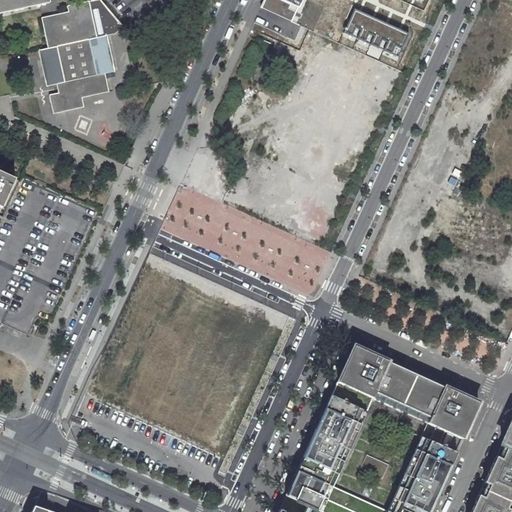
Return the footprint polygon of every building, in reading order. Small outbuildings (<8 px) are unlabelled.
[(0,0),(0,11),(49,1),(48,0),(0,0)] [(116,71),(108,34),(98,36),(89,0),(67,5),(67,10),(42,16),(48,48),(39,49),(47,85),(57,83),(59,91),(49,94),(53,113),(85,107),(83,97),(110,92),(106,73),(116,71)] [(124,26),(102,0),(90,0),(89,0),(98,36),(108,34),(116,33),(124,26)] [(265,0),(261,9),(291,22),(301,0),(265,0)] [(322,248),(400,71),(261,9),(210,118),(180,186),(220,203),(322,248)] [(397,59),(408,35),(354,10),(343,34),(397,59)] [(15,177),(0,170),(0,206),(2,207),(15,177)] [(50,321),(64,291),(101,210),(22,175),(0,223),(0,327),(0,328),(3,323),(30,335),(38,316),(50,321)] [(248,337),(191,314),(207,277),(186,268),(189,262),(169,254),(167,259),(149,251),(94,387),(222,438),(222,439),(247,448),(283,359),(246,344),(248,337)] [(372,401),(460,442),(477,406),(354,349),(337,385),(372,401)] [(427,511),(454,456),(419,440),(385,511),(366,511),(329,494),(331,489),(372,401),(337,385),(278,511),(427,511)] [(511,511),(511,422),(469,511),(511,511)] [(365,458),(359,472),(379,481),(386,468),(365,458)] [(379,511),(331,489),(329,494),(366,511),(379,511)] [(370,492),(363,489),(360,497),(366,499),(370,492)]
